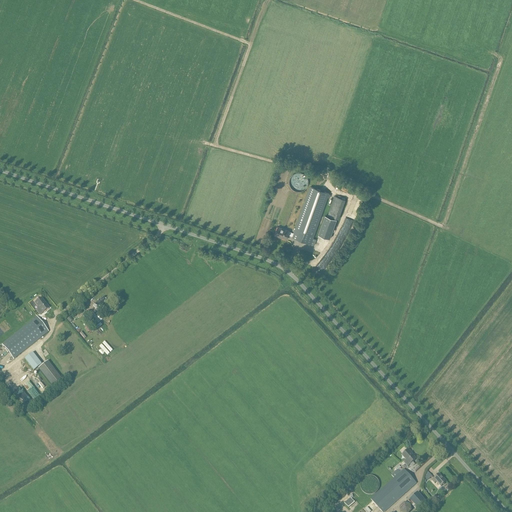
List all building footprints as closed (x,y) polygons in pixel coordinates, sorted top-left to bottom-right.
[(311,244),(314,246),(316,240),(313,238),(328,198),(330,198),(331,195),(329,194),(329,193),(310,186),(293,233),(289,231),(278,227),(275,235),(286,239),(288,235),(292,236),(291,237),(311,244)] [(338,220),(345,200),(334,196),(327,216),(338,220)] [(325,216),(318,235),(330,239),(337,220),(325,216)] [(108,303),(103,297),(92,306),(99,314),(109,305),(107,303),(108,303)] [(36,310),(40,315),(49,308),(41,298),(35,303),(38,308),(36,310)] [(95,326),(101,322),(94,312),(89,316),(95,326)] [(13,359),(48,332),(37,317),(2,344),(13,359)] [(92,332),(102,325),(100,323),(91,330),(92,332)] [(24,359),(33,371),(42,365),(33,353),(24,359)] [(48,361),(38,368),(54,388),(63,381),(48,361)] [(399,450),(403,454),(408,449),(404,445),(399,450)] [(404,462),(408,466),(416,459),(411,453),(408,449),(402,455),(406,460),(404,462)] [(370,499),(382,511),(384,511),(416,483),(404,469),(400,472),(398,469),(391,475),(394,478),(370,499)] [(437,481),(441,486),(446,481),(442,476),(441,476),(439,474),(432,480),(435,483),(437,481)] [(410,499),(418,508),(426,501),(418,492),(410,499)] [(349,508),(355,502),(351,498),(345,503),(349,508)] [(400,511),(409,511),(412,511),(411,504),(404,502),(400,506),(400,511)]
